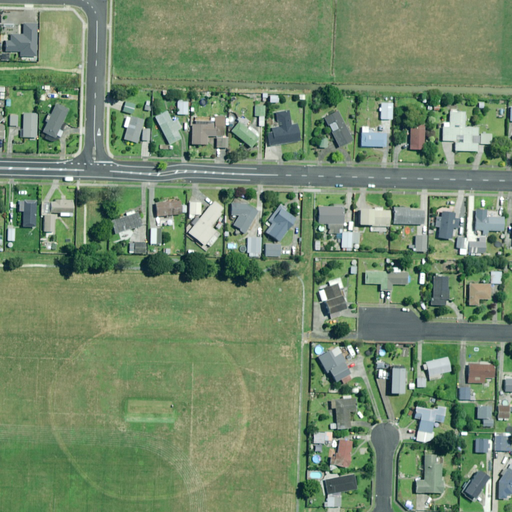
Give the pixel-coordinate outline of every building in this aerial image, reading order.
[(11,40),(5,40),(6,51),(20,52),(20,56),(37,57),(38,24),(24,23),(23,34),(11,34),(11,40)] [(133,105),(124,102),(121,111),(131,114),(133,105)] [(187,102),(176,102),(176,114),(187,114),(187,102)] [(43,120),(47,122),(42,132),(54,138),(68,109),(56,103),(51,114),(47,112),(43,120)] [(392,104),(380,103),(380,119),(391,120),(392,104)] [(264,107),(254,107),(254,116),(258,116),(258,126),(263,126),(264,107)] [(352,140),(336,110),(322,117),(338,147),(352,140)] [(172,122),(165,111),(154,117),(168,144),(180,138),(176,131),(181,128),(177,119),(172,122)] [(290,125),(288,111),(275,113),(277,127),(270,128),(271,133),(266,133),(269,147),(299,141),(296,124),(290,125)] [(477,134),(477,128),(464,128),(464,113),(449,112),(449,123),(443,123),(442,141),(455,141),(454,151),(477,151),(477,144),(490,144),(491,134),(477,134)] [(37,113),(23,113),(22,137),(36,138),(37,113)] [(18,115),(10,115),(9,126),(17,126),(18,115)] [(143,120),(128,116),(125,126),(126,127),(123,139),(136,143),(143,120)] [(219,122),(219,117),(210,116),(210,125),(191,124),(191,144),(206,145),(207,136),(216,136),(216,148),(227,148),(228,137),(223,137),(223,122),(219,122)] [(258,139),(238,122),(230,131),(250,148),(258,139)] [(423,150),(424,125),(409,125),(408,150),(423,150)] [(367,127),(360,127),(360,146),(384,147),(385,133),(367,133),(367,127)] [(150,129),(142,129),(142,140),(149,141),(150,129)] [(60,213),(60,219),(64,222),(71,222),(72,200),(54,199),(54,203),(41,202),(41,215),(44,216),(43,231),(53,232),(54,213),(60,213)] [(35,201),(23,200),(22,227),(34,227),(35,201)] [(181,214),(179,200),(154,203),(156,217),(181,214)] [(224,210),(213,201),(187,233),(203,246),(215,231),(210,227),(224,210)] [(189,218),(194,218),(194,214),(200,215),(201,203),(189,202),(189,218)] [(257,210),(247,204),(231,203),(230,215),(238,215),(232,225),(239,229),(238,231),(244,234),(257,210)] [(285,209),(279,204),(268,221),(272,223),(265,233),(278,242),(295,218),(284,211),(285,209)] [(328,224),(328,234),(339,234),(339,229),(342,229),(343,204),(333,204),(333,207),(318,206),(318,224),(328,224)] [(422,210),(393,208),(392,224),(422,225),(422,210)] [(389,211),(358,209),(357,225),(388,227),(389,211)] [(141,226),(136,210),(125,213),(126,216),(110,221),(114,234),(141,226)] [(454,213),(441,211),(440,219),(435,218),(434,227),(438,227),(437,238),(450,239),(452,228),(457,229),(459,218),(453,218),(454,213)] [(503,217),(475,216),(474,230),(482,231),(482,235),(487,235),(487,230),(502,231),(503,217)] [(160,228),(150,228),(150,244),(160,244),(160,228)] [(352,248),(352,243),(352,233),(341,232),(341,247),(352,248)] [(426,251),(426,235),(415,235),(414,251),(426,251)] [(260,257),(261,238),(247,237),(246,253),(250,253),(250,256),(260,257)] [(464,238),(456,237),(455,252),(463,253),(464,238)] [(144,243),(134,242),(133,249),(129,248),(129,253),(144,253),(144,243)] [(279,244),(265,244),(265,256),(279,257),(279,244)] [(406,273),(364,271),(363,284),(379,284),(379,291),(389,291),(389,290),(391,291),(391,285),(405,285),(406,273)] [(501,284),(501,272),(490,272),(490,283),(501,284)] [(446,277),(432,276),(431,305),(447,306),(447,289),(446,289),(446,277)] [(328,282),(329,286),(322,288),(323,290),(318,292),(321,301),(323,301),(327,315),(344,310),(338,288),(341,287),(338,278),(328,282)] [(490,284),(468,283),(467,305),(478,306),(478,299),(489,299),(490,284)] [(328,371),(334,382),(340,379),(343,384),(351,380),(342,363),(344,362),(339,353),(320,363),(325,372),(328,371)] [(449,372),(446,358),(425,362),(425,365),(422,366),(423,370),(426,369),(429,381),(440,378),(439,374),(449,372)] [(493,365),(468,364),(467,383),(484,383),(484,378),(493,378),(493,365)] [(403,369),(390,368),(389,393),(402,394),(403,369)] [(425,378),(417,378),(417,387),(425,387),(425,378)] [(469,400),(469,389),(459,388),(458,399),(469,400)] [(354,412),(354,398),(329,399),(330,409),(334,408),(335,424),(330,424),(330,429),(349,428),(348,412),(354,412)] [(508,406),(497,406),(497,419),(508,419),(508,406)] [(444,408),(437,407),(437,410),(415,407),(414,418),(419,419),(416,441),(430,443),(433,421),(443,423),(444,408)] [(490,420),(490,407),(476,407),(476,418),(482,418),(482,427),(492,427),(492,420),(490,420)] [(323,443),(323,433),(313,434),(313,443),(323,443)] [(494,437),(494,439),(487,439),(487,450),(510,451),(511,437),(494,437)] [(351,441),(338,440),(337,454),(329,453),(328,465),(348,467),(351,441)] [(434,455),(423,455),(423,481),(414,480),(414,493),(441,493),(442,480),(440,480),(440,464),(434,464),(434,455)] [(511,463),(510,462),(498,482),(497,498),(505,499),(505,494),(511,495),(511,491),(511,463)] [(487,477),(477,470),(462,493),(468,497),(467,498),(471,501),(487,477)] [(356,490),(354,475),(324,480),(327,502),(323,503),(324,508),(341,505),(339,492),(356,490)]
